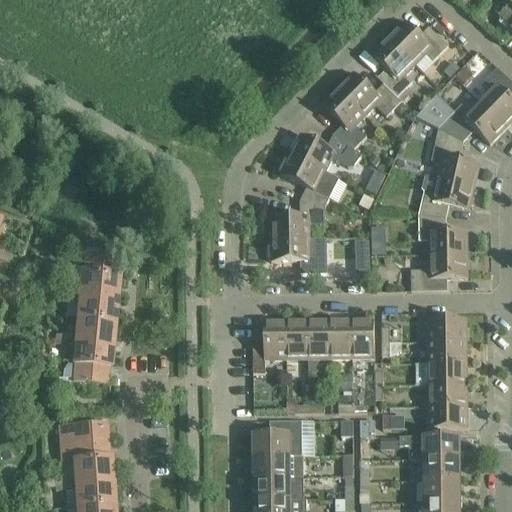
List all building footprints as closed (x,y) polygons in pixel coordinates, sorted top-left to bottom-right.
[(511,0),(504,0),(511,7),(499,19),(500,20),(499,25),(505,31),(510,29),(511,31),(511,30),(511,0)] [(405,24),(389,41),(416,68),(426,57),(433,64),(448,49),(429,30),(420,39),(405,24)] [(389,41),(372,58),(387,72),(378,81),(384,87),(397,100),(412,85),(405,78),(416,68),(389,41)] [(446,74),(452,79),(460,71),(454,65),(446,74)] [(466,70),(458,79),(465,86),(473,77),(466,70)] [(489,93),(479,104),(506,130),(511,124),(511,102),(508,99),(511,94),(511,85),(497,71),(482,86),(489,93)] [(354,75),(338,91),(366,119),(376,109),(386,120),(401,105),(397,100),(384,87),(374,96),(354,75)] [(408,90),(397,100),(401,105),(403,106),(413,95),(408,90)] [(338,91),(322,107),(343,128),(333,138),(354,152),(367,140),(356,129),(366,119),(338,91)] [(433,101),(416,118),(438,131),(463,145),(475,133),(490,147),(506,130),(479,104),(469,114),(462,107),(454,115),(451,118),(433,101)] [(399,115),(404,115),(407,112),(401,106),(395,111),(399,115)] [(438,131),(431,164),(441,166),(437,181),(474,189),(480,166),(459,162),(463,145),(438,131)] [(301,137),(291,157),(325,175),(332,162),(345,169),(348,170),(353,170),(362,158),(354,152),(333,138),(327,150),(301,137)] [(291,157),(280,177),(306,190),(300,204),(325,210),(333,194),(339,181),(325,175),(291,157)] [(376,169),(381,162),(373,157),(369,163),(368,164),(376,169)] [(370,184),(380,189),(386,178),(376,173),(370,184)] [(424,193),(418,218),(446,221),(449,208),(469,212),(474,189),(437,181),(428,178),(424,193)] [(300,219),(270,220),(271,242),(310,242),(310,228),(325,227),(325,210),(300,204),(300,219)] [(418,218),(419,244),(429,244),(429,258),(467,258),(467,234),(446,234),(446,221),(418,218)] [(310,242),(271,242),(271,265),(300,264),(300,277),(326,276),(325,255),(325,242),(310,242)] [(385,248),(371,248),(371,258),(385,258),(385,248)] [(1,254),(0,257),(0,262),(8,265),(10,261),(11,257),(1,254)] [(82,275),(117,278),(119,260),(84,257),(83,269),(82,275)] [(430,273),(411,273),(411,295),(447,294),(447,282),(468,281),(467,258),(429,258),(430,273)] [(369,260),(356,261),(357,278),(370,278),(369,260)] [(79,303),(97,304),(98,295),(116,296),(118,278),(117,278),(82,275),(83,269),(75,268),(71,271),(70,289),(73,292),(70,292),(69,302),(79,303)] [(60,291),(59,301),(69,302),(70,292),(60,291)] [(79,303),(78,321),(114,324),(116,296),(98,295),(97,304),(79,303)] [(111,351),(114,324),(78,321),(76,338),(94,339),(93,349),(111,351)] [(466,322),(427,322),(427,345),(466,344),(466,322)] [(330,362),(330,323),(308,324),(309,363),(309,379),(319,379),(319,363),(330,362)] [(351,323),(330,323),(330,362),(352,362),(351,323)] [(374,323),(351,323),(352,362),(374,362),(374,323)] [(287,363),(286,324),(264,324),(264,363),(287,363)] [(287,363),(309,363),(308,324),(286,324),(287,363)] [(381,331),(381,346),(389,345),(389,331),(381,331)] [(55,346),(65,347),(66,337),(56,336),(55,346)] [(76,338),(66,337),(65,347),(75,348),(76,338)] [(73,366),(74,366),(109,369),(110,369),(111,351),(93,349),(94,339),(76,338),(75,348),(73,366)] [(466,344),(427,345),(428,367),(467,366),(466,344)] [(389,345),(381,346),(382,360),(390,360),(389,345)] [(109,369),(74,366),(72,384),(107,387),(109,369)] [(428,367),(415,367),(416,388),(428,388),(467,388),(467,366),(428,367)] [(265,367),(253,367),(253,377),(265,377),(265,367)] [(375,389),(383,389),(383,374),(375,374),(375,389)] [(467,388),(428,388),(428,410),(467,409),(467,388)] [(375,389),(375,403),(383,403),(383,389),(375,389)] [(344,401),(338,401),(338,416),(353,416),(353,408),(353,401),(344,401)] [(367,408),(353,408),(353,416),(367,416),(367,408)] [(295,417),(310,417),(309,409),(295,409),(295,417)] [(309,409),(310,417),(324,417),(324,409),(309,409)] [(467,409),(428,410),(428,432),(468,432),(467,409)] [(391,418),(382,418),(383,433),(391,433),(391,418)] [(270,437),(253,437),(254,460),(290,459),(303,459),(302,424),(270,425),(270,437)] [(353,424),(341,424),(342,440),(353,440),(353,424)] [(360,424),(360,441),(375,441),(375,424),(360,424)] [(60,464),(74,463),(109,461),(107,425),(57,428),(60,464)] [(409,462),(424,462),(460,462),(460,439),(400,440),(400,450),(409,449),(409,462)] [(375,441),(372,452),(381,453),(400,453),(400,450),(400,440),(382,441),(375,441)] [(290,459),(254,460),(254,482),(290,481),(303,481),(304,481),(304,459),(303,459),(290,459)] [(345,481),(354,480),(353,459),(345,459),(345,481)] [(110,461),(109,461),(74,463),(75,482),(65,482),(65,492),(76,491),(94,490),(93,480),(111,479),(110,461)] [(424,462),(424,484),(460,483),(460,462),(424,462)] [(361,473),(361,485),(369,485),(369,472),(361,473)] [(77,509),(113,506),(112,489),(111,479),(93,480),(94,490),(76,491),(77,509)] [(290,481),(254,482),(254,503),(303,503),(303,481),(290,481)] [(54,483),(55,488),(55,493),(65,492),(65,482),(59,483),(54,483)] [(424,484),(424,505),(460,505),(460,483),(424,484)] [(369,485),(361,485),(361,497),(369,497),(369,485)] [(345,490),(346,502),(354,502),(354,490),(345,490)] [(335,511),(353,511),(354,502),(346,502),(335,502),(335,511)] [(303,503),(254,503),(254,511),(306,511),(306,503),(303,503)]
